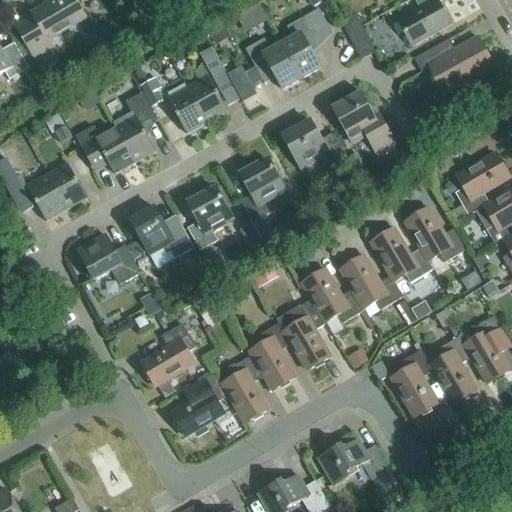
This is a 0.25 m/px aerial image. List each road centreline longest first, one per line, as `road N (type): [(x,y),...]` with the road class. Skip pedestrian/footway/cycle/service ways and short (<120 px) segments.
road 1 (residential): [(416,142),(359,67),(34,257),(113,395)]
road 2 (residential): [(113,395),(173,492),(355,391),(412,461),(511,407)]
road 3 (residential): [(301,254),(411,191),(416,142)]
road 4 (residential): [(0,463),(113,395)]
